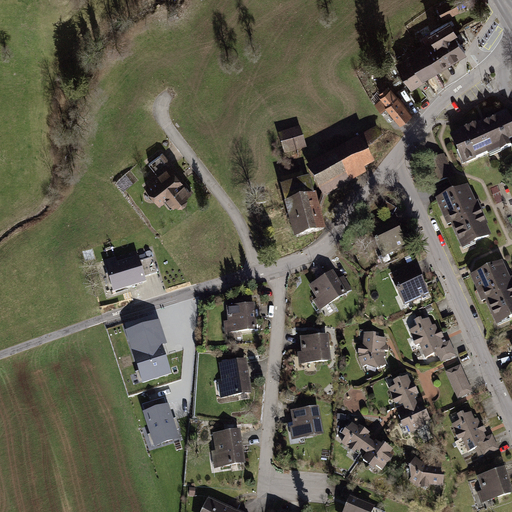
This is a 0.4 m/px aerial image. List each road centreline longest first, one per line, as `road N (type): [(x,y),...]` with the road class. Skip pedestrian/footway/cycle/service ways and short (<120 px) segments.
road 1 (unclassified): [(280,264),(0,358)]
road 2 (residential): [(391,158),(511,422)]
road 3 (residential): [(319,491),(264,487),(280,264)]
road 4 (residential): [(511,48),(442,101),(391,158)]
road 5 (residential): [(391,158),(336,235),(319,251),(280,264)]
